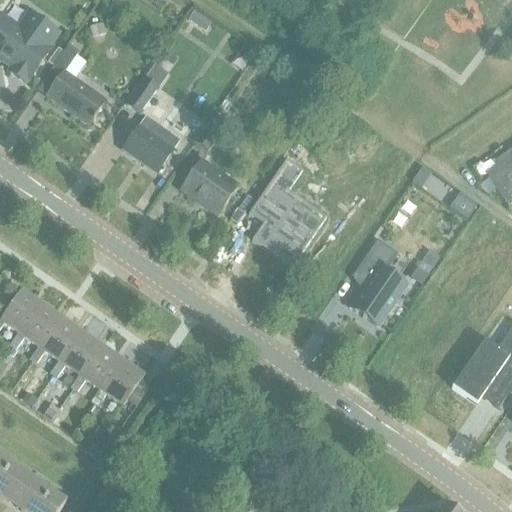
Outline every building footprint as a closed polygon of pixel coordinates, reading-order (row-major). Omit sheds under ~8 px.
[(48,50),(57,37),(27,16),(18,29),(2,19),(0,21),(0,58),(11,66),(6,73),(25,85),(27,81),(30,83),(51,52),(48,50)] [(69,45),(59,59),(45,79),(55,86),(46,100),(87,129),(104,105),(63,76),(70,67),(80,52),(69,45)] [(250,71),(259,71),(259,51),(250,51),(250,71)] [(126,108),(139,117),(157,92),(144,83),(126,108)] [(220,108),(213,120),(195,145),(209,154),(226,129),(225,129),(233,116),(220,108)] [(123,153),(156,177),(172,154),(139,130),(123,153)] [(511,151),(494,164),(493,163),(492,164),(496,169),(485,176),(508,209),(511,206),(511,151)] [(286,163),(248,217),(263,227),(252,243),(291,271),(326,221),(288,195),(302,174),(286,163)] [(204,209),(216,218),(237,190),(201,165),(183,191),(206,207),(204,209)] [(427,170),(418,186),(471,215),(480,199),(427,170)] [(365,289),(349,311),(362,320),(365,323),(365,322),(378,331),(407,289),(394,280),(391,278),(385,274),(397,257),(377,243),(352,280),(365,289)] [(16,335),(16,336),(19,337),(41,306),(19,292),(0,319),(0,329),(2,326),(16,335)] [(23,340),(36,350),(40,352),(61,321),(41,306),(19,337),(16,336),(7,348),(14,353),(23,340)] [(57,364),(60,366),(81,335),(61,321),(40,352),(36,350),(27,363),(34,367),(43,354),(57,364)] [(476,355),(451,391),(465,401),(471,393),(497,412),(511,390),(511,329),(488,364),(476,355)] [(64,369),(78,378),(81,379),(102,349),(81,335),(60,366),(57,364),(48,376),(55,381),(64,369)] [(85,382),(98,392),(101,394),(122,363),(102,349),(81,379),(78,378),(69,391),(76,395),(85,382)] [(101,394),(98,392),(89,405),(96,410),(105,397),(122,408),(126,402),(140,382),(143,377),(122,363),(101,394)] [(140,382),(126,402),(136,409),(150,389),(140,382)] [(438,421),(452,415),(444,395),(429,402),(438,421)] [(0,487),(13,469),(0,459),(0,487)] [(0,487),(0,499),(12,508),(30,481),(13,469),(0,487)] [(12,508),(17,511),(33,511),(47,493),(30,481),(12,508)] [(47,493),(33,511),(59,511),(64,504),(47,493)]
